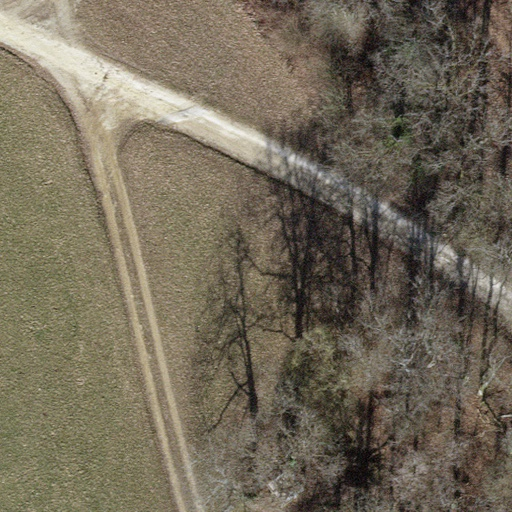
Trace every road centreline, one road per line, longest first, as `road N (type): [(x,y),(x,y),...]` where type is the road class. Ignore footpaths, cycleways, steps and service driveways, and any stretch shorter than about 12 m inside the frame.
road 1 (track): [(0,24),(347,190),(511,258)]
road 2 (track): [(65,0),(200,511)]
